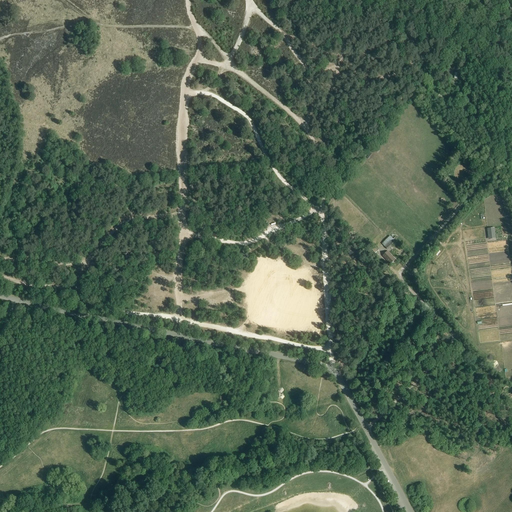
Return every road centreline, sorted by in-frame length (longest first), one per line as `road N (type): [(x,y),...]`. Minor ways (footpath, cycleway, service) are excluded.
road 1 (unclassified): [(0,296),(329,367),(410,511)]
road 2 (track): [(329,367),(322,154),(355,94),(416,60),(397,0)]
road 3 (track): [(322,154),(283,105),(227,64),(196,27),(81,21),(0,39)]
road 4 (track): [(0,275),(112,309),(330,349)]
road 5 (track): [(179,318),(184,93),(199,54),(188,0)]
road 6 (track): [(479,184),(399,273),(450,329),(451,344),(378,416)]
road 7 (track): [(183,213),(123,220),(80,264),(0,258)]
road 8 (track): [(322,212),(278,175),(247,116),(210,93),(184,93)]
